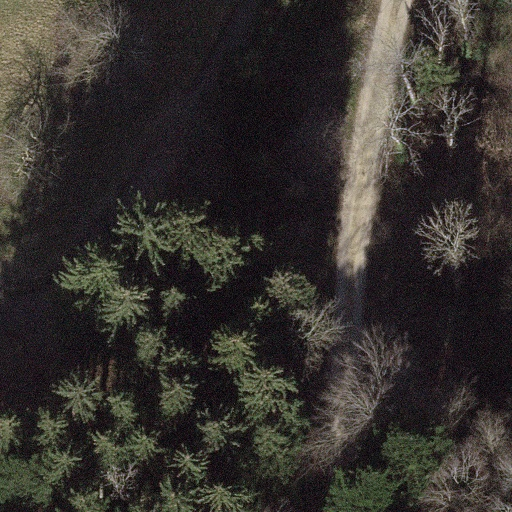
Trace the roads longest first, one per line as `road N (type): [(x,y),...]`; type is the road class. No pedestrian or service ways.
road 1 (track): [(403,0),(369,156),(348,368),(356,511)]
road 2 (track): [(263,0),(209,95),(47,329),(0,337)]
